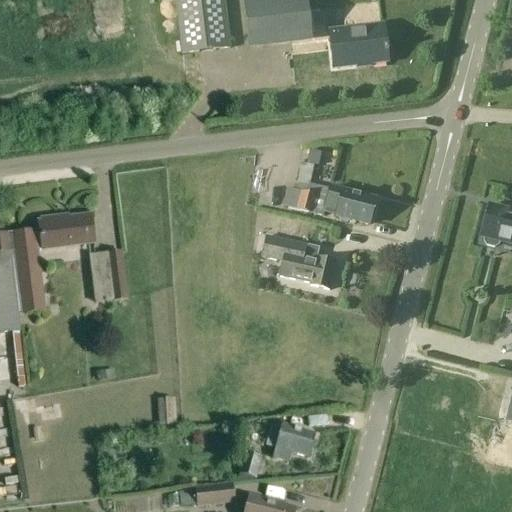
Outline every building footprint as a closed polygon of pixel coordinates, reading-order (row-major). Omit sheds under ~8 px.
[(224,0),(175,0),(183,55),(230,49),(224,0)] [(243,0),(250,51),(310,43),(304,0),(243,0)] [(355,31),(345,32),(329,34),(333,69),(387,63),(382,28),(355,31)] [(297,182),(310,186),(314,167),(318,168),(321,154),(309,151),(306,165),(301,164),(297,182)] [(310,186),(297,182),(295,191),(287,189),(282,207),(323,218),(325,210),(338,214),(337,218),(341,219),(340,222),(347,224),(348,221),(367,226),(373,201),(343,193),(344,191),(329,187),(328,190),(310,186)] [(511,211),(511,213),(488,207),(481,237),(485,238),(484,243),(486,247),(496,250),(500,247),(501,242),(511,244),(511,211)] [(38,223),(39,234),(33,235),(33,232),(0,236),(0,333),(18,331),(16,313),(22,312),(22,313),(42,311),(36,252),(93,245),(90,217),(53,221),(53,218),(40,220),(41,222),(38,223)] [(305,244),(305,246),(266,237),(261,257),(283,262),(279,277),(310,285),(309,287),(329,292),(336,261),(315,256),(317,247),(305,244)] [(88,256),(94,305),(128,301),(122,252),(88,256)] [(174,399),(156,400),(158,428),(176,426),(174,399)] [(286,464),(289,454),(307,459),(313,436),(282,427),(281,432),(271,429),(266,447),(275,450),(272,460),(286,464)] [(126,459),(124,449),(100,452),(102,463),(126,459)] [(243,454),(235,483),(236,483),(255,481),(255,480),(261,459),(243,454)] [(194,488),(196,508),(234,504),(232,484),(194,488)] [(248,498),(244,511),(292,511),(293,510),(248,498)]
